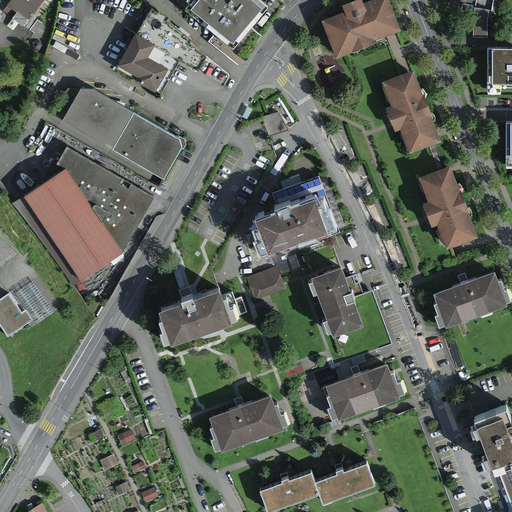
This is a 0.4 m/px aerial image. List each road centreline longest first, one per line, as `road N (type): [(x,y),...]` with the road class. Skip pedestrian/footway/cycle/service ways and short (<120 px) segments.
road 1 (residential): [(269,49),(309,109),(377,247),(481,511)]
road 2 (primary): [(179,511),(109,368),(0,208)]
road 3 (motorway): [(149,511),(85,379),(0,251)]
road 4 (unclassified): [(269,49),(118,306)]
road 5 (tertiary): [(511,248),(416,0)]
road 6 (residential): [(118,306),(145,346),(185,462),(224,489),(237,511)]
road 7 (motorway): [(0,305),(113,511)]
road 8 (unclassified): [(118,306),(36,446)]
